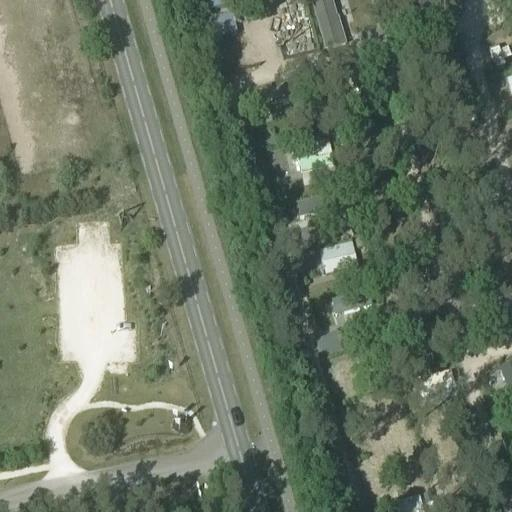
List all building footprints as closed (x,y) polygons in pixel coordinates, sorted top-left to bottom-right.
[(330,0),(321,0),(310,4),(320,31),(323,30),(330,48),(348,42),(330,0)] [(407,0),(384,0),(386,5),(389,4),(396,22),(414,16),(407,0)] [(230,23),(203,27),(205,40),(232,37),(230,23)] [(282,90),(243,99),(246,113),(286,104),(282,90)] [(373,99),(334,109),(337,123),(377,113),(373,99)] [(326,144),(287,154),(290,168),(329,158),(326,144)] [(381,147),(342,157),(345,171),(384,162),(381,147)] [(337,181),(326,183),(328,192),(340,190),(337,181)] [(393,184),(383,188),(386,197),(396,193),(393,184)] [(331,199),(292,209),(295,223),(335,213),(331,199)] [(370,206),(358,209),(360,218),(372,215),(370,206)] [(358,226),(350,228),(352,237),(360,235),(358,226)] [(362,242),(354,244),(356,252),(364,250),(362,242)] [(398,244),(374,251),(378,261),(401,254),(398,244)] [(350,248),(316,257),(319,269),(353,260),(350,248)] [(368,296),(329,306),(331,320),(371,311),(368,296)] [(387,333),(376,335),(379,344),(389,341),(387,333)] [(438,339),(403,347),(406,361),(441,352),(438,339)] [(392,350),(384,353),(387,364),(395,362),(392,350)] [(379,352),(344,360),(347,373),(382,364),(379,352)] [(511,363),(497,370),(511,405),(511,363)] [(453,387),(418,395),(420,408),(455,400),(453,387)] [(390,403),(356,411),(358,424),(393,415),(390,403)] [(511,456),(511,435),(500,440),(507,459),(511,456)] [(466,450),(426,461),(431,475),(471,465),(466,450)] [(409,454),(370,464),(373,478),(413,469),(409,454)] [(416,485),(408,487),(410,495),(419,493),(416,485)] [(429,496),(422,498),(425,508),(432,506),(429,496)] [(421,511),(420,503),(385,511),(384,511),(421,511)]
